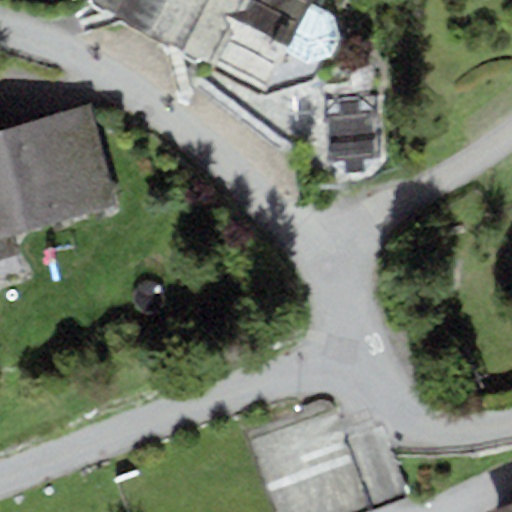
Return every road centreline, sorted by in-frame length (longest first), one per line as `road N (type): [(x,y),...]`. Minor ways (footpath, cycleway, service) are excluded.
road 1 (residential): [(0,36),(196,100),(320,271)]
road 2 (residential): [(0,470),(86,439),(348,372)]
road 3 (residential): [(511,138),(320,271)]
road 4 (residential): [(348,372),(416,428),(511,424)]
